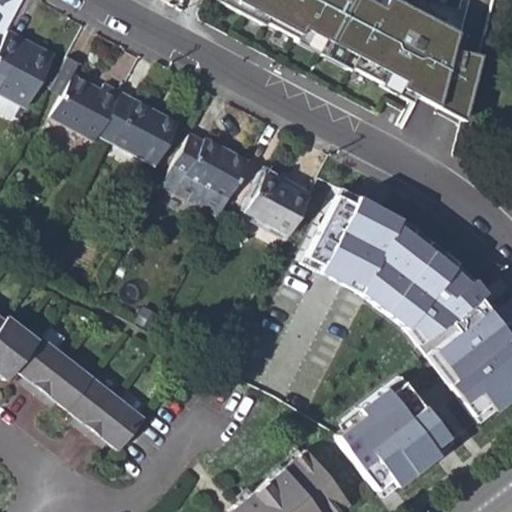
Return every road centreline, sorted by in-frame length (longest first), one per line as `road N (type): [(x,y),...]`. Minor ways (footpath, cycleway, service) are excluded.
road 1 (residential): [(100,0),(417,175),(511,250)]
road 2 (residential): [(50,486),(104,510),(133,503),(156,487),(207,422)]
